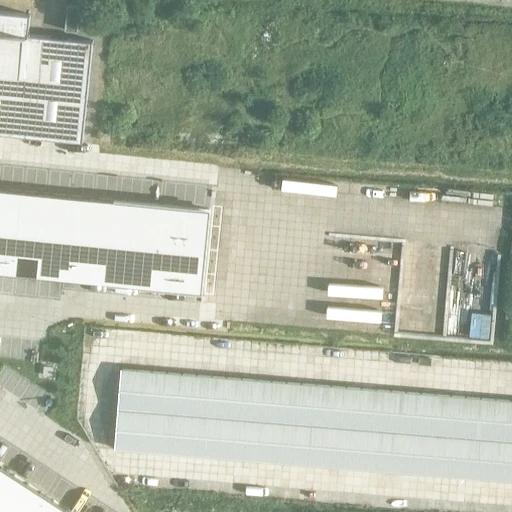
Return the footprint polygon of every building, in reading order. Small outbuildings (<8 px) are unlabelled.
[(66,31),(78,32),(80,5),(68,5),(66,31)] [(0,132),(83,140),(93,40),(28,34),(30,14),(0,10),(0,132)] [(0,185),(0,226),(9,227),(13,187),(0,185)] [(13,187),(9,227),(32,229),(36,189),(13,187)] [(36,189),(32,229),(56,231),(59,190),(36,189)] [(59,190),(56,231),(79,233),(82,192),(59,190)] [(82,192),(79,233),(102,235),(105,194),(82,192)] [(105,194),(102,235),(125,237),(128,196),(105,194)] [(128,196),(125,237),(148,239),(151,198),(128,196)] [(151,198),(148,239),(171,241),(174,200),(151,198)] [(174,200),(171,241),(194,243),(198,202),(174,200)] [(0,226),(0,267),(6,268),(9,227),(0,226)] [(9,227),(6,268),(29,269),(32,229),(9,227)] [(32,229),(29,269),(52,271),(56,231),(32,229)] [(56,231),(52,271),(75,273),(79,233),(56,231)] [(79,233),(75,273),(98,275),(102,235),(79,233)] [(102,235),(98,275),(121,277),(125,237),(102,235)] [(125,237),(121,277),(144,279),(148,239),(125,237)] [(148,239),(144,279),(168,281),(171,241),(148,239)] [(171,241),(168,281),(191,283),(194,243),(171,241)] [(471,311),(468,335),(488,337),(490,313),(471,311)] [(511,480),(511,399),(121,368),(114,448),(511,480)] [(0,466),(0,493),(12,474),(0,466)] [(12,474),(0,493),(0,511),(15,511),(32,487),(12,474)] [(32,487),(15,511),(43,511),(51,499),(32,487)] [(51,499),(43,511),(70,511),(71,511),(51,499)]
